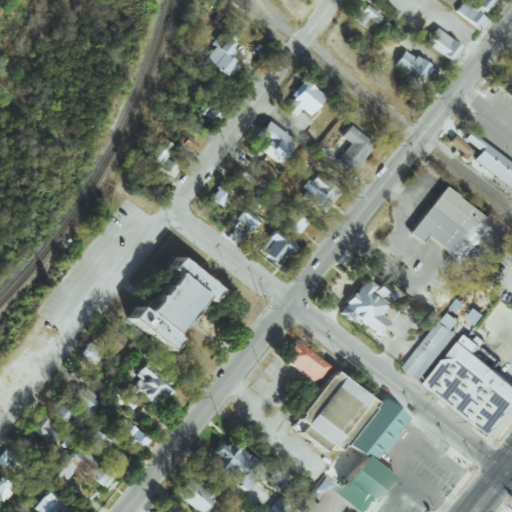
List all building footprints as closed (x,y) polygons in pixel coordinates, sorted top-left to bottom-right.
[(461,0),(453,10),(478,30),(485,21),(479,16),(492,0),(491,0),(461,0)] [(358,25),(364,18),(371,24),(378,15),(363,3),(350,19),(358,25)] [(459,47),(434,27),(423,41),(449,61),(459,47)] [(215,33),(207,43),(211,47),(201,58),(225,79),(236,65),(227,57),(234,49),(215,33)] [(414,88),(429,68),(402,48),(390,65),(404,76),(402,79),(414,88)] [(298,108),(306,115),(321,95),(300,79),(287,96),(290,98),(282,108),(292,115),(298,108)] [(265,138),(256,150),(275,163),(292,140),(265,120),(257,132),(265,138)] [(371,143),(346,125),(337,136),(346,143),(335,159),(351,170),(371,143)] [(511,167),(464,132),(458,139),(474,151),(467,160),(511,193),(511,167)] [(178,145),(189,152),(195,143),(185,135),(178,145)] [(164,157),(171,149),(165,143),(150,159),(169,178),(177,170),(164,157)] [(275,173),(258,159),(249,171),(265,184),(275,173)] [(297,194),(317,210),(333,190),(313,174),(297,194)] [(217,205),(230,189),(220,181),(207,196),(217,205)] [(492,225),(441,187),(406,232),(419,242),(424,235),(463,264),(492,225)] [(252,211),(259,201),(252,196),(245,206),(252,211)] [(250,230),(257,219),(241,208),(234,219),(250,230)] [(304,221),(288,212),(279,227),(294,237),(304,221)] [(275,266),(292,246),(272,229),(255,250),(275,266)] [(124,319),(166,351),(175,339),(169,334),(198,296),(205,301),(214,289),(173,257),(164,269),(170,274),(141,311),(134,306),(124,319)] [(363,279),(372,285),(366,293),(385,306),(379,313),(390,321),(377,340),(338,311),(363,279)] [(389,302),(395,291),(378,282),(372,293),(389,302)] [(421,379),(405,366),(442,319),(459,332),(421,379)] [(123,340),(103,322),(91,336),(111,354),(123,340)] [(91,363),(101,349),(86,340),(78,354),(91,363)] [(323,365),(294,341),(280,358),(309,382),(323,365)] [(461,341),(511,382),(511,416),(496,437),(428,384),(461,341)] [(170,386),(142,365),(121,392),(109,383),(102,392),(127,411),(138,396),(153,408),(170,386)] [(370,401),(329,370),(288,426),(321,451),(326,444),(335,450),(360,416),(370,401)] [(67,401),(86,414),(94,402),(74,389),(67,401)] [(71,412),(59,398),(47,408),(59,423),(71,412)] [(345,445),(359,456),(338,486),(374,511),(395,481),(370,463),(381,448),(385,452),(397,434),(394,432),(405,417),(379,398),(345,445)] [(61,431),(42,418),(32,432),(52,445),(61,431)] [(107,441),(90,429),(81,441),(99,453),(107,441)] [(235,446),(231,451),(220,441),(211,452),(217,458),(213,463),(245,489),(262,468),(235,446)] [(113,471),(74,447),(68,457),(59,452),(44,477),(61,487),(72,468),(103,487),(113,471)] [(0,452),(0,466),(1,467),(3,464),(13,473),(21,464),(4,448),(0,452)] [(210,495),(185,477),(173,494),(197,511),(207,511),(215,503),(208,498),(210,495)] [(332,484),(322,477),(311,491),(321,498),(332,484)] [(31,507),(36,511),(63,511),(67,508),(47,490),(31,507)] [(263,511),(281,511),(287,503),(274,496),(263,511)]
